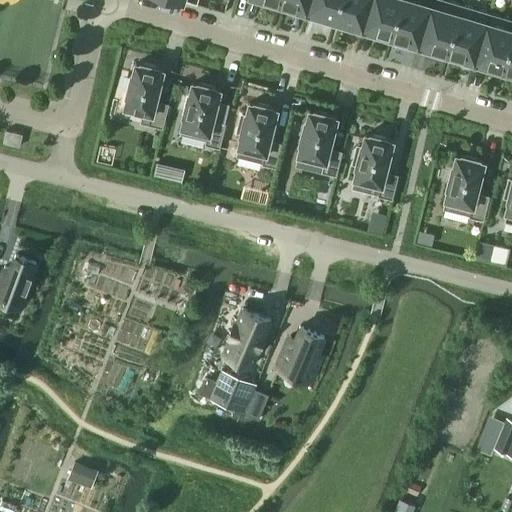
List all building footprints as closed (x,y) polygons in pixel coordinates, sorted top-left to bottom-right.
[(304,14),(306,15),(310,0),(279,0),(278,4),(292,9),(295,10),(296,10),(305,12),(304,14)] [(320,17),(334,21),(340,0),(310,0),(306,15),(307,15),(308,13),(317,16),(317,17),(320,18),(320,17)] [(371,0),(340,0),(334,21),(348,25),(348,26),(351,27),(352,26),(361,29),(360,31),(362,32),(371,0)] [(376,34),(390,38),(401,0),(371,0),(362,32),(363,32),(364,30),(373,33),(372,33),(376,34)] [(416,48),(418,48),(431,0),(401,0),(390,38),(404,42),(404,43),(407,44),(407,43),(417,46),(416,48)] [(446,54),(461,4),(446,0),(431,0),(418,48),(419,49),(419,47),(429,49),(428,50),(432,51),(432,50),(446,54)] [(474,65),(489,13),(461,4),(446,54),(460,59),(463,60),(473,62),(472,64),(474,65)] [(502,71),(511,38),(511,19),(489,13),(474,65),(475,65),(476,63),(485,66),(484,67),(488,68),(488,67),(502,71)] [(511,38),(502,71),(511,74),(511,38)] [(168,103),(155,100),(163,70),(158,69),(158,67),(156,66),(155,67),(143,64),(143,63),(141,63),(140,64),(135,63),(133,74),(131,74),(130,76),(131,77),(127,93),(126,93),(125,96),(127,96),(124,107),(143,111),(140,122),(162,128),(168,103)] [(179,134),(205,140),(204,144),(219,148),(225,123),(212,120),(220,90),(215,89),(215,87),(212,86),(212,87),(200,84),(200,83),(197,82),(197,84),(192,83),(190,94),(188,93),(187,96),(188,96),(184,113),(183,112),(182,115),(184,116),(179,134)] [(241,136),(236,156),(262,162),(262,164),(276,167),(282,143),(269,140),(277,109),(272,108),(272,107),(269,106),(257,103),(254,102),(254,104),(249,103),(246,113),(245,113),(244,116),(241,115),(237,132),(240,133),(239,135),(241,136)] [(301,144),(298,154),(324,161),(321,172),(336,175),(342,151),(329,148),(336,118),(332,116),(332,115),(329,114),(317,111),(314,110),(314,112),(309,111),(306,122),(305,121),(304,124),(305,124),(300,140),(299,143),(301,144)] [(19,147),(22,134),(6,130),(2,143),(19,147)] [(377,196),(392,199),(398,175),(385,171),(392,141),(388,140),(388,138),(385,138),(373,135),(370,134),(370,136),(365,134),(362,145),(361,145),(360,147),(357,146),(353,164),(356,164),(355,167),(357,167),(352,188),(378,194),(377,196)] [(446,188),(448,188),(443,209),(469,215),(469,216),(483,220),(489,195),(476,192),(484,162),(479,161),(479,159),(476,158),(476,159),(464,156),(464,155),(461,155),(461,156),(456,155),(454,166),(452,166),(451,169),(452,169),(448,185),(447,185),(446,188)] [(507,200),(508,201),(503,221),(511,223),(511,178),(511,181),(509,180),(504,197),(507,198),(507,200)] [(480,241),(476,257),(489,260),(493,245),(480,241)] [(0,299),(19,307),(36,262),(15,254),(10,268),(4,266),(0,277),(0,299)] [(270,319),(242,307),(236,323),(234,322),(228,336),(230,337),(223,353),(251,365),(270,319)] [(289,336),(276,367),(300,377),(305,365),(316,370),(322,354),(317,352),(324,336),(300,326),(295,338),(289,336)] [(205,377),(199,392),(210,396),(210,397),(215,399),(243,411),(255,383),(221,369),(217,381),(205,377)] [(255,389),(245,412),(258,418),(267,394),(255,389)] [(502,429),(495,447),(511,454),(511,420),(507,418),(503,427),(502,429)] [(98,471),(74,462),(68,480),(91,489),(98,471)]
